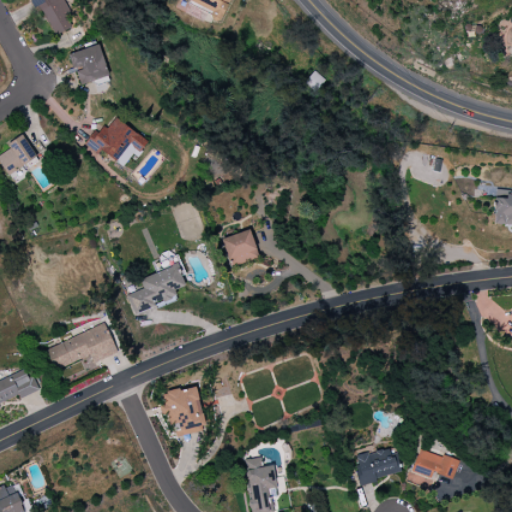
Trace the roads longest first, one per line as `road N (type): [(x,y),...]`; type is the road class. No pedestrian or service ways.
road 1 (residential): [(0,443),(166,366),(301,318),(511,280)]
road 2 (primary): [(310,0),(349,44),(419,91),(511,121)]
road 3 (residential): [(125,384),(186,511)]
